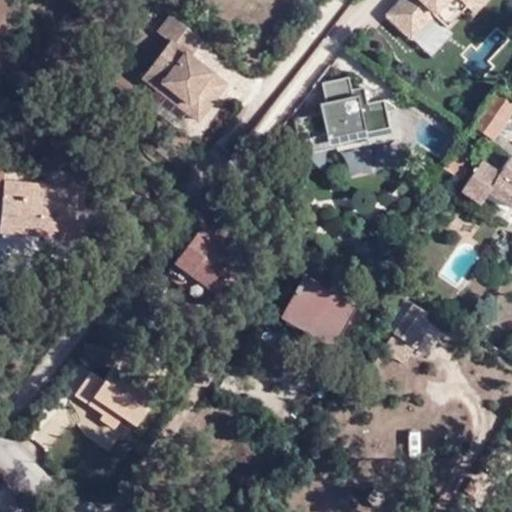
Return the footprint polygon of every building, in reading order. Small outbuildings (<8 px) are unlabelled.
[(480,0),(397,0),(386,12),(410,34),(432,11),(445,24),(466,3),(472,9),(480,0)] [(196,106),(219,76),(190,53),(203,36),(173,13),(159,30),(171,38),(143,74),(158,86),(164,80),(196,106)] [(389,124),(383,96),(367,99),(363,83),(350,86),(347,73),(321,79),(325,98),(318,100),(320,110),(293,116),(300,151),(366,137),(365,130),(389,124)] [(226,81),(219,76),(196,106),(164,80),(158,86),(197,116),(226,81)] [(511,98),(495,87),(470,124),(489,137),(511,102),(511,98)] [(464,178),(472,158),(451,149),(443,169),(464,178)] [(479,159),(459,188),(479,201),(486,189),(508,204),(511,198),(511,157),(509,155),(497,171),(479,159)] [(0,230),(67,234),(69,184),(0,178),(0,230)] [(185,289),(209,305),(231,276),(220,267),(231,252),(201,231),(172,271),(189,283),(185,289)] [(300,283),(296,288),(349,315),(352,310),(300,283)] [(349,315),(296,288),(282,317),(334,345),(349,315)] [(422,314),(408,305),(388,335),(410,350),(426,325),(418,320),(422,314)] [(330,352),(334,346),(282,317),(278,324),(330,352)] [(72,394),(85,403),(93,395),(120,417),(122,415),(132,423),(152,395),(99,358),(72,394)] [(114,424),(120,417),(93,395),(85,403),(114,424)]
